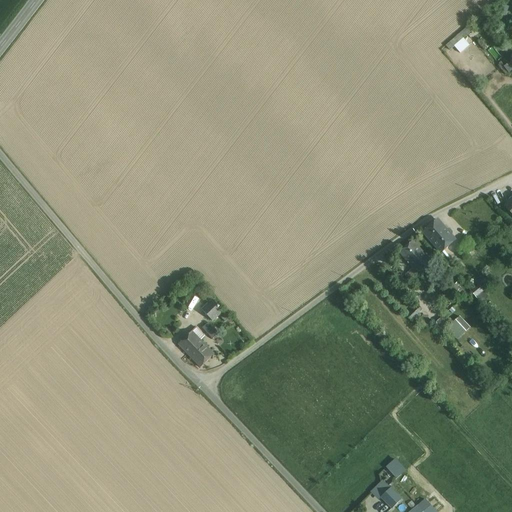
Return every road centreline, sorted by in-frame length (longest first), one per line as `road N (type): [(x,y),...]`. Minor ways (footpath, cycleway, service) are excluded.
road 1 (unclassified): [(511,177),(419,224),(199,386)]
road 2 (unclassified): [(199,386),(0,151)]
road 3 (unclassified): [(321,511),(199,386)]
